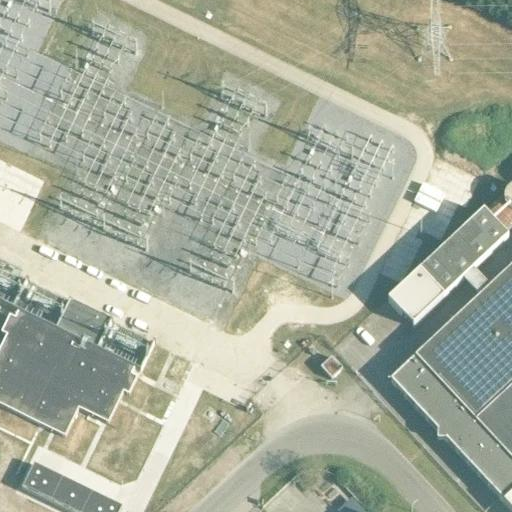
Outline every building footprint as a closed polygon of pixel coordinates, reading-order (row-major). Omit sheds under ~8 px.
[(484,214),(388,304),(414,329),(508,240),(484,214)] [(7,338),(0,351),(0,407),(65,439),(79,411),(109,426),(124,394),(129,397),(137,380),(132,377),(135,371),(141,374),(155,345),(157,346),(157,345),(0,268),(0,305),(18,315),(15,321),(10,318),(1,335),(7,338)] [(415,360),(391,383),(438,434),(437,443),(446,443),(504,505),(511,511),(511,270),(415,360)] [(321,370),(331,381),(343,371),(332,359),(321,370)] [(34,466),(22,492),(63,511),(120,511),(122,509),(34,466)]
